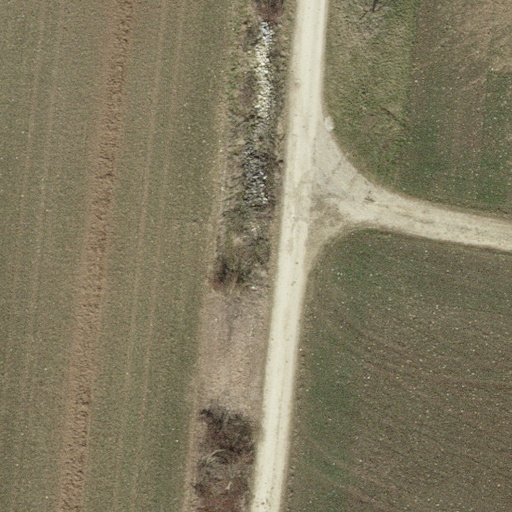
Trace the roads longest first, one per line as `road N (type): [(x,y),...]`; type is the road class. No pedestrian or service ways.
road 1 (track): [(268,511),(302,194)]
road 2 (track): [(302,194),(511,230)]
road 3 (track): [(302,194),(314,0)]
